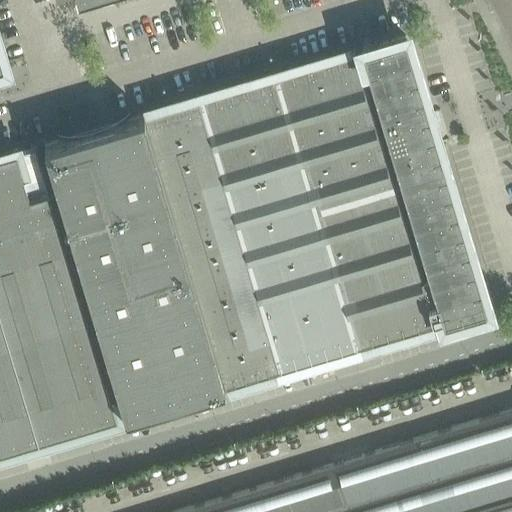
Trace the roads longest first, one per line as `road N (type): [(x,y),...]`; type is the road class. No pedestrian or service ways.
road 1 (tertiary): [(0,495),(511,344)]
road 2 (unclassified): [(49,101),(390,0)]
